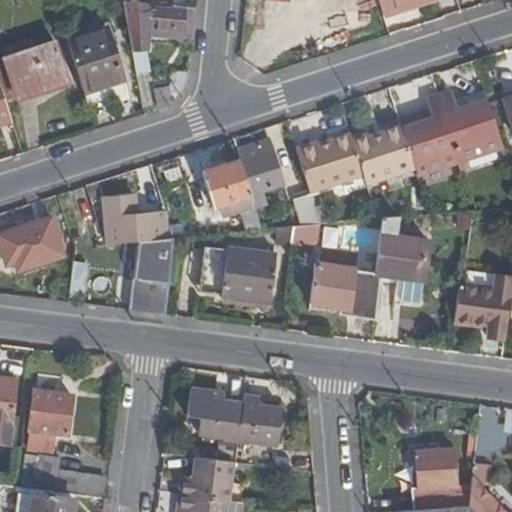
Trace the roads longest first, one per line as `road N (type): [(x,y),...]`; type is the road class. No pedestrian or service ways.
road 1 (residential): [(214,117),(511,23)]
road 2 (residential): [(0,188),(214,117)]
road 3 (tertiary): [(331,364),(511,388)]
road 4 (tertiary): [(151,341),(331,364)]
road 5 (residential): [(128,511),(151,341)]
road 6 (tertiary): [(0,321),(151,341)]
road 7 (residential): [(331,364),(342,511)]
